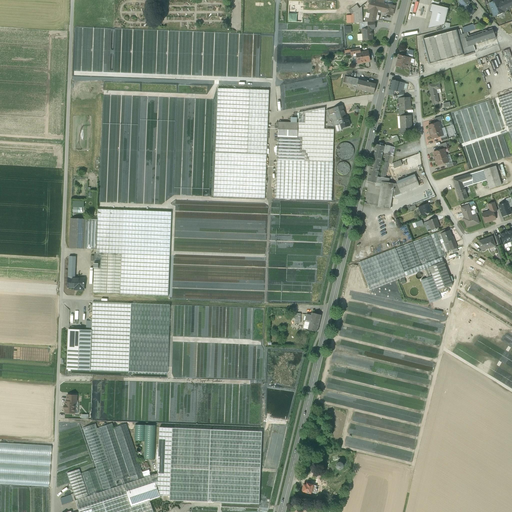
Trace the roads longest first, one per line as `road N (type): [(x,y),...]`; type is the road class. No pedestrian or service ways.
road 1 (unclassified): [(52,511),(72,0)]
road 2 (primary): [(281,511),(386,74)]
road 3 (residential): [(386,74),(415,80),(427,169),(463,234),(511,222)]
road 4 (unknown): [(439,361),(463,234)]
